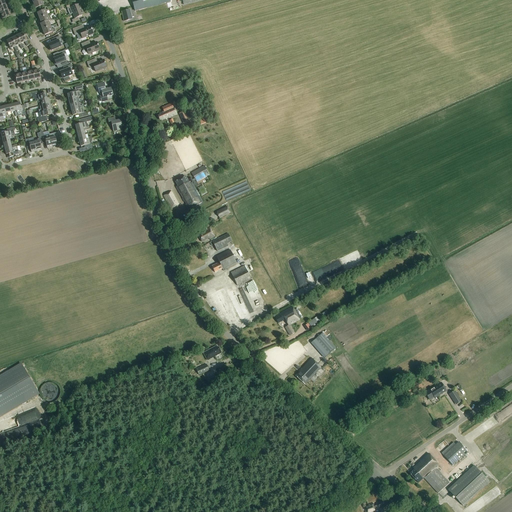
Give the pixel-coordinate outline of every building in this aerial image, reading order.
[(41,0),(40,0),(32,4),(33,6),(34,5),(35,9),(43,5),(41,0)] [(169,0),(131,0),(135,12),(170,2),(169,0)] [(0,13),(8,10),(7,7),(8,6),(8,4),(6,5),(0,6),(0,13)] [(69,15),(82,10),(79,4),(73,7),(72,4),(66,6),(69,15)] [(10,10),(8,10),(0,13),(0,14),(1,17),(0,16),(0,22),(4,21),(3,19),(10,16),(9,13),(11,12),(10,10)] [(37,17),(38,19),(47,16),(45,10),(37,13),(38,17),(37,17)] [(71,24),(79,21),(77,18),(84,15),(82,10),(69,15),(72,14),(74,19),(70,21),(71,24)] [(123,18),(124,22),(132,19),(129,10),(122,12),(123,18)] [(47,16),(38,19),(39,21),(40,25),(48,21),(48,22),(50,21),(47,16)] [(50,27),(48,22),(48,21),(40,25),(41,28),(40,28),(41,30),(50,27)] [(92,35),(93,34),(90,27),(84,29),(82,26),(72,29),(75,36),(80,34),(82,39),(89,36),(91,37),(92,35)] [(44,35),(53,32),(53,33),(55,32),(54,29),(52,30),(50,27),(41,30),(42,33),(43,32),(44,35)] [(16,34),(17,36),(21,44),(24,42),(27,47),(29,45),(27,41),(23,33),(19,34),(19,33),(16,34)] [(14,37),(13,35),(11,37),(12,38),(16,46),(19,45),(21,49),(24,48),(21,44),(17,36),(14,37)] [(50,51),(51,51),(62,46),(59,40),(61,40),(60,37),(52,40),(54,42),(48,45),(49,48),(48,48),(50,51)] [(8,38),(6,39),(6,41),(10,49),(14,47),(16,52),(18,51),(16,46),(12,38),(9,40),(8,38)] [(98,51),(100,50),(97,42),(90,45),(89,41),(81,44),(84,50),(86,49),(88,54),(95,52),(97,53),(98,51)] [(56,65),(62,63),(67,61),(65,57),(67,56),(65,51),(58,53),(59,56),(54,58),(55,62),(54,62),(55,65),(56,65)] [(105,68),(107,68),(104,60),(97,63),(96,59),(87,62),(89,69),(93,67),(95,72),(102,69),(104,70),(105,68)] [(64,67),(65,70),(60,72),(61,76),(60,76),(61,79),(62,79),(73,75),(70,68),(72,68),(71,65),(64,67)] [(38,81),(41,80),(40,79),(41,78),(39,70),(35,71),(34,66),(32,66),(31,66),(32,71),(33,71),(35,80),(38,79),(38,81)] [(27,72),(29,81),(32,80),(32,82),(35,82),(35,80),(33,71),(32,71),(29,72),(28,67),(25,67),(27,72)] [(29,83),(29,81),(27,72),(23,73),(22,68),(20,69),(21,74),(23,82),(26,82),(27,84),(29,83)] [(21,74),(17,75),(16,70),(14,70),(15,75),(17,84),(20,83),(21,85),(23,84),(23,82),(21,74)] [(105,89),(105,86),(104,82),(97,84),(99,93),(101,93),(104,102),(108,101),(108,99),(112,98),(111,96),(113,95),(111,88),(105,89)] [(78,97),(77,93),(79,93),(78,90),(83,88),(82,85),(74,87),(75,90),(70,92),(71,93),(67,94),(68,99),(75,98),(78,97)] [(46,93),(41,95),(40,92),(32,94),(33,99),(34,98),(35,102),(38,101),(41,100),(47,99),(46,93)] [(67,100),(69,105),(79,103),(78,99),(81,98),(81,96),(78,97),(75,98),(68,99),(67,100)] [(20,103),(15,104),(16,111),(17,113),(20,113),(21,117),(23,116),(26,116),(24,109),(21,109),(20,103)] [(83,105),(80,106),(79,103),(69,105),(70,111),(71,111),(78,109),(83,108),(83,107),(83,105)] [(50,104),(42,106),(43,109),(40,110),(41,112),(43,111),(50,110),(51,109),(50,104)] [(158,114),(159,115),(157,116),(160,121),(161,120),(161,121),(168,118),(177,115),(174,107),(170,109),(168,105),(162,107),(164,112),(158,114)] [(78,109),(71,111),(73,116),(78,114),(79,118),(87,116),(86,112),(84,113),(83,108),(78,109)] [(50,110),(43,111),(41,112),(37,113),(38,118),(37,118),(38,123),(47,121),(46,116),(51,115),(50,110)] [(179,114),(183,125),(190,122),(188,117),(191,116),(189,113),(186,114),(185,111),(179,114)] [(75,125),(76,130),(76,131),(83,129),(86,128),(89,127),(88,124),(87,124),(86,123),(92,121),(91,117),(81,120),(82,124),(75,125)] [(121,127),(123,127),(121,119),(115,121),(114,117),(107,119),(108,123),(111,122),(113,132),(121,130),(121,127)] [(11,137),(14,136),(15,136),(13,131),(15,130),(14,127),(7,129),(8,132),(1,134),(2,139),(9,137),(11,137)] [(85,134),(87,134),(86,130),(86,128),(83,129),(76,131),(76,130),(75,131),(77,136),(85,134)] [(57,146),(56,141),(61,140),(59,132),(49,135),(50,138),(52,147),(57,146)] [(50,138),(49,135),(44,136),(41,137),(42,141),(45,141),(46,143),(47,149),(52,147),(50,138)] [(39,141),(34,142),(36,151),(41,150),(40,145),(43,144),(42,141),(41,137),(38,138),(39,141)] [(79,142),(81,147),(85,146),(85,148),(84,148),(85,151),(93,149),(92,146),(91,146),(91,144),(92,141),(92,138),(89,139),(86,140),(79,142)] [(31,153),(36,151),(34,142),(29,143),(28,140),(25,141),(27,148),(30,147),(31,153)] [(9,158),(21,155),(20,151),(18,152),(17,147),(14,148),(14,147),(12,148),(5,150),(6,155),(8,154),(9,158)] [(204,166),(191,173),(193,177),(206,169),(204,166)] [(191,182),(193,182),(191,178),(188,180),(190,183),(189,184),(185,177),(175,182),(177,186),(175,187),(187,209),(201,202),(191,182)] [(170,208),(177,204),(171,192),(163,196),(170,208)] [(227,206),(216,211),(220,219),(230,214),(227,206)] [(209,239),(214,237),(210,228),(198,234),(202,242),(208,238),(209,239)] [(217,252),(229,247),(227,244),(232,242),(228,234),(212,241),(217,252)] [(275,234),(268,238),(272,245),(278,242),(275,234)] [(275,279),(279,292),(292,288),(289,278),(287,279),(284,272),(277,275),(266,246),(244,255),(256,287),(261,285),(264,293),(272,290),(269,281),(275,279)] [(222,270),(222,269),(223,271),(226,270),(225,268),(235,263),(229,250),(216,257),(219,263),(211,267),(214,272),(221,269),(222,270)] [(250,279),(247,273),(249,273),(248,271),(248,270),(246,266),(230,273),(236,286),(250,279)] [(239,319),(231,302),(219,307),(221,313),(225,312),(226,316),(228,315),(231,323),(239,319)] [(290,325),(299,320),(294,308),(284,313),(276,317),(279,324),(286,320),(288,325),(284,327),(288,335),(294,332),(290,325)] [(303,325),(306,330),(321,321),(318,316),(303,325)] [(322,333),(311,343),(324,358),(336,348),(322,333)] [(221,353),(218,347),(216,347),(216,346),(203,353),(207,360),(221,353)] [(304,385),(320,368),(310,358),(303,366),(303,367),(294,376),(304,385)] [(0,416),(26,401),(39,393),(20,363),(8,371),(0,375),(0,416)] [(198,375),(208,370),(206,364),(195,369),(198,375)] [(52,383),(50,382),(48,382),(46,383),(44,384),(43,385),(41,387),(40,388),(40,390),(39,392),(40,395),(40,397),(41,398),(43,400),(44,401),(46,402),(48,403),(50,403),(52,403),(54,402),(56,401),(57,399),(59,398),(59,396),(60,394),(60,392),(60,390),(59,388),(58,386),(56,385),(54,383),(52,383)] [(412,392),(412,393),(422,388),(419,382),(416,384),(416,383),(409,386),(410,387),(407,388),(406,387),(404,389),(404,390),(403,391),(405,395),(406,395),(407,397),(411,395),(410,394),(412,392)] [(441,383),(425,393),(429,400),(434,397),(434,398),(446,391),(441,383)] [(457,404),(462,401),(455,390),(450,394),(457,404)] [(39,410),(18,417),(21,426),(42,419),(39,410)] [(452,466),(467,452),(458,442),(447,452),(445,450),(441,453),(452,466)] [(449,483),(435,468),(438,465),(428,454),(412,468),(413,470),(409,474),(417,483),(423,478),(438,494),(449,483)] [(474,466),(447,490),(463,506),(489,483),(474,466)] [(376,508),(378,511),(379,510),(381,511),(385,511),(389,509),(387,508),(392,503),(387,498),(382,502),(381,500),(376,504),(374,507),(374,508),(377,505),(378,506),(376,508)] [(376,511),(373,503),(363,507),(364,511),(372,511),(375,511),(376,511)]
